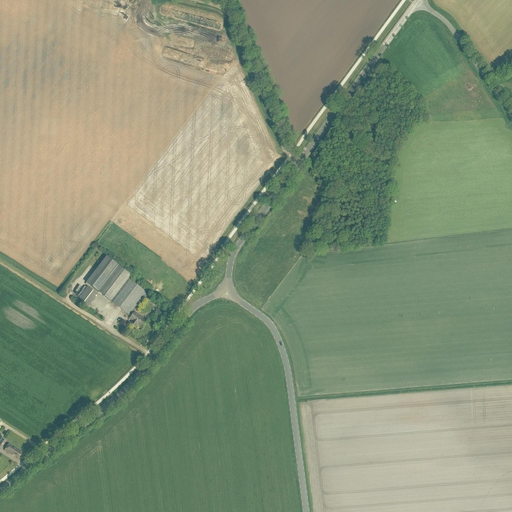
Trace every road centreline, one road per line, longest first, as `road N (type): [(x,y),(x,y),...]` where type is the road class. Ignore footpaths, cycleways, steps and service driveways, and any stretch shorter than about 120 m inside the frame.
road 1 (primary): [(227,291),(240,241),(415,2)]
road 2 (primary): [(305,511),(276,335),(227,291)]
road 3 (tertiary): [(0,490),(153,358)]
road 4 (track): [(291,154),(235,23),(224,8),(200,0)]
road 5 (unclassified): [(511,116),(447,24),(415,2)]
